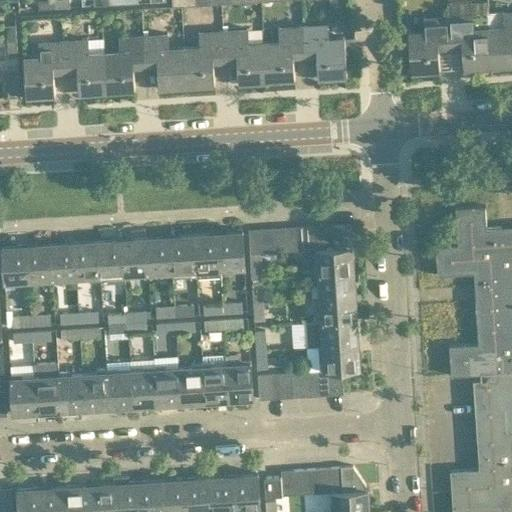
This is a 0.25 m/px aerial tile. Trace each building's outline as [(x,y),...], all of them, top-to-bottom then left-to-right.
[(487,0),(447,3),(448,14),(450,44),(462,43),(463,67),(491,65),(488,12),(487,0)] [(511,10),(488,12),(491,65),(511,63),(511,10)] [(450,44),(448,14),(424,16),(425,29),(408,30),(410,70),(440,68),(439,45),(450,44)] [(24,33),(36,33),(36,22),(24,22),(24,33)] [(328,22),(304,24),(306,53),(317,52),(319,76),(347,74),(346,53),(356,52),(355,36),(345,37),(345,35),(328,36),(328,22)] [(15,24),(7,24),(8,40),(16,39),(15,24)] [(279,39),(266,40),(268,79),(297,78),(295,54),(306,53),(304,24),(279,25),(279,39)] [(265,26),(248,27),(248,41),(266,40),(265,26)] [(248,27),(224,29),(226,58),(238,58),(239,81),(268,79),(266,40),(248,41),(248,27)] [(199,44),(185,45),(188,84),(216,83),(214,59),(226,58),(224,29),(198,30),(199,44)] [(167,32),(144,34),(146,64),(158,63),(159,86),(188,84),(185,45),(168,46),(167,32)] [(119,49),(105,50),(108,90),(136,88),(134,64),(146,64),(144,34),(119,35),(119,49)] [(104,36),(64,39),(66,69),(78,68),(79,92),(108,90),(105,50),(104,36)] [(16,39),(8,40),(9,54),(9,55),(18,55),(16,39)] [(66,69),(64,39),(39,41),(39,55),(24,56),(27,95),(56,93),(54,69),(66,69)] [(18,67),(7,68),(9,96),(20,95),(18,67)] [(458,241),(436,243),(437,257),(438,273),(474,271),(475,277),(475,285),(482,285),(483,299),(476,299),(479,342),(449,344),(451,374),(480,372),(481,378),(473,378),(475,405),(511,402),(511,231),(501,233),(501,225),(488,226),(486,203),(455,205),(458,241)] [(333,221),(321,222),(322,247),(334,246),(333,224),(333,221)] [(321,222),(309,223),(310,248),(318,247),(319,247),(322,247),(321,222)] [(334,246),(354,245),(352,222),(333,224),(334,246)] [(298,248),(310,248),(309,223),(297,224),(298,248)] [(297,224),(285,225),(286,249),(298,248),(297,224)] [(273,225),(261,226),(263,251),(274,250),(273,225)] [(285,225),(273,225),(274,250),(286,249),(285,225)] [(261,226),(249,227),(250,247),(251,252),(263,251),(261,226)] [(226,228),(218,229),(221,265),(234,265),(234,269),(245,268),(243,228),(242,228),(242,229),(228,230),(228,227),(226,227),(226,228)] [(195,230),(194,230),(197,274),(197,276),(221,274),(221,265),(218,229),(210,229),(210,228),(208,228),(209,231),(196,232),(195,230)] [(179,231),(171,232),(172,257),(173,268),(173,275),(197,274),(194,230),(193,230),(194,232),(181,233),(180,230),(179,230),(179,231)] [(147,233),(146,233),(149,274),(160,273),(160,269),(173,268),(171,232),(162,232),(162,231),(161,231),(161,234),(147,235),(147,233)] [(131,234),(123,235),(125,271),(137,271),(137,275),(149,274),(146,233),(146,234),(146,235),(133,236),(132,233),(131,233),(131,234)] [(100,237),(99,237),(100,257),(101,277),(102,281),(126,280),(125,271),(123,235),(114,235),(114,234),(113,234),(113,237),(100,238),(100,237)] [(83,237),(75,238),(77,274),(90,274),(90,278),(101,277),(99,237),(98,237),(98,238),(85,239),(85,236),(83,236),(83,237)] [(52,240),(51,240),(53,280),(64,279),(64,275),(77,274),(75,238),(66,238),(66,237),(65,237),(65,240),(52,241),(52,240)] [(35,240),(27,241),(29,278),(42,277),(42,281),(53,280),(51,240),(50,240),(50,241),(37,242),(37,239),(35,239),(35,240)] [(29,278),(27,241),(18,241),(18,240),(17,240),(17,243),(3,244),(3,243),(2,243),(5,283),(16,283),(16,279),(29,278)] [(315,261),(316,272),(355,270),(355,269),(354,269),(353,254),(356,254),(356,253),(355,253),(354,246),(355,246),(355,245),(354,245),(334,246),(322,247),(319,247),(319,260),(315,261)] [(261,257),(251,258),(252,277),(262,276),(261,257)] [(313,296),(322,296),(358,293),(357,285),(358,285),(358,283),(355,284),(354,271),(355,270),(316,272),(317,283),(312,283),(313,296)] [(255,281),(253,281),(254,300),(256,300),(257,300),(263,300),(262,281),(255,281)] [(318,309),(319,320),(358,317),(357,317),(356,303),(359,302),(358,302),(358,293),(322,296),(323,308),(318,309)] [(242,300),(223,302),(224,312),(242,311),(242,309),(242,300)] [(256,300),(254,300),(255,320),(257,320),(265,319),(263,300),(257,300),(256,300)] [(224,312),(223,302),(205,303),(205,313),(224,312)] [(194,303),(175,305),(176,315),(195,314),(195,313),(194,303)] [(176,315),(175,305),(157,306),(157,316),(176,315)] [(98,310),(79,311),(80,321),(99,320),(98,310)] [(147,310),(128,311),(128,321),(147,320),(147,310)] [(80,321),(79,311),(61,312),(62,322),(80,321)] [(109,312),(109,322),(128,321),(128,311),(109,312)] [(51,313),(31,314),(32,324),(52,323),(51,313)] [(32,324),(31,314),(13,315),(13,326),(32,324)] [(243,317),(224,319),(225,329),(244,327),(243,317)] [(319,320),(306,321),(307,345),(325,344),(361,341),(360,332),(361,332),(361,331),(358,331),(357,318),(358,318),(358,317),(319,320)] [(225,329),(224,319),(204,320),(205,330),(225,329)] [(147,320),(128,321),(129,331),(148,330),(147,320)] [(195,320),(177,322),(178,331),(196,330),(195,320)] [(128,321),(109,322),(110,332),(129,331),(128,321)] [(178,331),(177,322),(157,323),(157,333),(178,331)] [(99,326),(81,327),(82,337),(100,336),(99,326)] [(82,337),(81,327),(61,329),(61,339),(82,337)] [(52,329),(33,331),(34,341),(52,339),(52,329)] [(257,330),(256,330),(257,348),(259,348),(267,348),(266,329),(258,330),(257,330)] [(34,341),(33,331),(13,332),(14,342),(34,341)] [(322,368),(330,368),(342,367),(362,366),(362,365),(360,365),(359,351),(362,351),(362,350),(361,350),(361,341),(325,344),(325,356),(322,356),(322,368)] [(259,348),(257,348),(258,368),(260,368),(268,368),(267,348),(259,348)] [(240,352),(227,353),(230,401),(238,401),(240,401),(239,398),(252,398),(252,399),(254,399),(251,358),(241,359),(240,352)] [(202,355),(203,362),(205,401),(205,402),(206,402),(206,401),(220,400),(220,403),(221,403),(221,402),(230,401),(227,353),(202,355)] [(59,361),(35,362),(38,413),(47,413),(48,414),(48,411),(61,410),(61,411),(62,411),(59,371),(59,361)] [(35,362),(10,364),(11,374),(12,394),(13,414),(15,414),(15,413),(29,412),(29,415),(30,415),(30,414),(38,413),(35,362)] [(192,404),(192,401),(205,401),(203,362),(192,362),(192,366),(180,367),(182,404),(191,404),(191,405),(192,404)] [(144,369),(132,370),(134,407),(143,406),(143,408),(144,408),(144,404),(157,403),(157,405),(158,405),(156,364),(144,365),(144,369)] [(166,364),(156,364),(158,405),(159,405),(159,404),(172,403),(172,406),(174,406),(174,405),(182,404),(180,367),(166,368),(166,364)] [(96,372),(84,373),(86,410),(95,409),(95,411),(96,411),(95,407),(109,407),(109,408),(110,408),(107,367),(96,368),(96,372)] [(118,367),(107,367),(110,408),(111,408),(111,406),(124,406),(125,409),(126,409),(126,408),(134,407),(132,370),(118,371),(118,367)] [(342,367),(330,368),(332,394),(344,393),(342,367)] [(318,368),(306,369),(308,395),(320,395),(318,368)] [(330,368),(322,368),(318,368),(320,395),(332,394),(330,368)] [(306,369),(294,370),(296,396),(308,395),(306,369)] [(71,370),(59,371),(62,411),(63,411),(63,410),(76,409),(77,412),(78,412),(78,410),(86,410),(84,373),(71,374),(71,370)] [(294,370),(282,371),(284,397),(296,396),(294,370)] [(272,398),(270,371),(258,372),(260,399),(272,398)] [(282,371),(270,371),(272,398),(284,397),(282,371)] [(480,467),(451,469),(452,489),(454,507),(454,511),(511,511),(511,402),(475,405),(480,467)] [(331,504),(331,511),(368,511),(368,499),(370,499),(370,498),(369,498),(369,490),(370,490),(370,488),(367,489),(367,484),(354,465),(342,466),(343,491),(334,491),(335,504),(331,504)] [(319,492),(331,491),(330,466),(318,467),(319,492)] [(331,491),(334,491),(343,491),(342,466),(330,466),(331,491)] [(307,493),(319,492),(318,467),(306,468),(307,493)] [(295,493),(307,493),(306,468),(294,469),(295,493)] [(283,494),(295,493),(294,469),(281,469),(282,475),(283,494)] [(242,471),(234,472),(236,509),(250,508),(250,511),(261,510),(260,490),(259,471),(258,471),(258,472),(244,473),(244,470),(242,470),(242,471)] [(211,473),(210,473),(212,511),(236,511),(236,509),(234,472),(225,472),(225,471),(224,471),(224,474),(211,475),(211,473)] [(130,473),(114,474),(114,480),(116,511),(140,511),(139,478),(130,478),(130,473)] [(195,474),(187,475),(189,511),(188,511),(212,511),(210,473),(209,473),(209,475),(196,476),(196,473),(195,473),(195,474)] [(186,511),(189,511),(186,475),(178,475),(178,474),(176,474),(177,477),(163,478),(163,477),(162,477),(164,511),(186,511)] [(266,495),(283,494),(282,475),(265,476),(266,495)] [(147,477),(139,478),(140,511),(164,511),(162,477),(162,478),(149,479),(148,476),(147,476),(147,477)] [(116,511),(114,480),(114,481),(100,482),(100,479),(99,479),(99,480),(90,481),(92,511),(116,511)] [(92,511),(90,481),(81,481),(81,480),(80,480),(81,483),(67,484),(67,482),(66,482),(68,511),(92,511)] [(51,483),(42,484),(43,511),(68,511),(66,482),(65,482),(65,484),(52,485),(52,482),(51,482),(51,483)] [(43,511),(42,484),(34,484),(33,483),(32,483),(32,486),(19,487),(19,486),(18,486),(19,511),(43,511)] [(1,487),(2,511),(7,511),(14,511),(13,486),(1,487)] [(277,511),(277,500),(266,501),(266,511),(277,511)]
